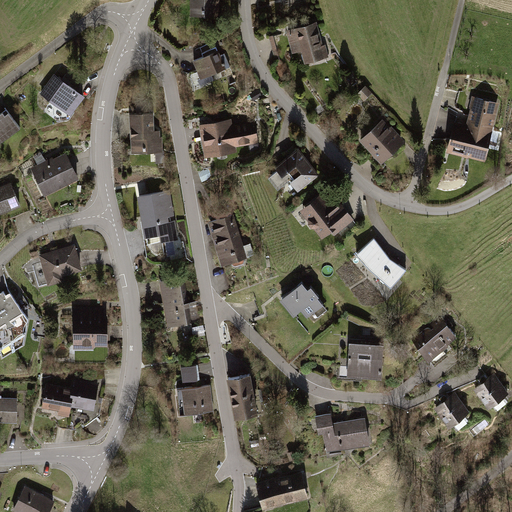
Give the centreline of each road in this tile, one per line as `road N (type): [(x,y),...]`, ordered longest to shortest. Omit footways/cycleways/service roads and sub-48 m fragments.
road 1 (residential): [(208,306),(171,81),(153,56),(128,41)]
road 2 (residential): [(407,206),(364,181),(272,87),(251,48),(243,0)]
road 3 (residential): [(112,213),(133,295),(134,365),(101,465)]
road 4 (residential): [(208,306),(234,316),(308,387),(332,395),(400,393),(425,371)]
road 5 (residential): [(237,511),(208,306)]
road 6 (residential): [(128,41),(106,109),(112,213)]
road 7 (residential): [(0,86),(95,16),(106,11),(137,22)]
road 8 (residential): [(443,72),(407,206)]
road 9 (residential): [(0,266),(44,227),(112,213)]
